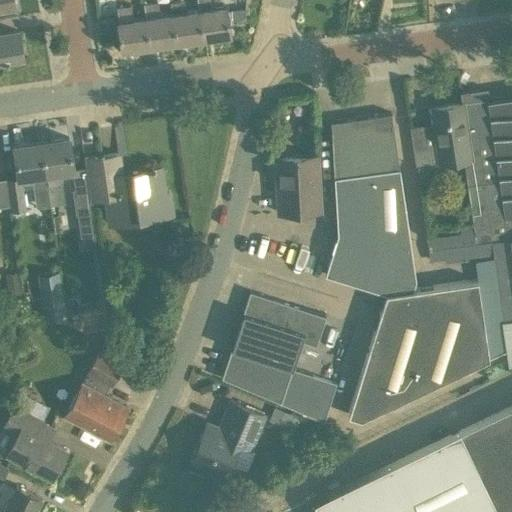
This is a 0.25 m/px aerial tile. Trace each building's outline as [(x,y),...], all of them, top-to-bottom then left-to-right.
[(175,41),(170,13),(159,15),(157,0),(142,3),(144,17),(148,45),(175,41)] [(170,13),(175,41),(202,37),(197,9),(185,11),(183,0),(177,0),(169,1),(170,13)] [(230,34),(226,5),(210,8),(208,0),(196,0),(197,9),(202,37),(230,34)] [(117,21),(121,49),(148,45),(144,17),(132,19),(130,5),(115,7),(117,21)] [(0,61),(22,58),(18,30),(0,32),(0,61)] [(461,233),(426,238),(429,261),(445,259),(446,264),(494,257),(504,319),(503,319),(505,335),(507,349),(511,368),(511,367),(511,94),(461,102),(470,159),(474,184),(468,185),(474,224),(460,226),(461,233)] [(430,106),(439,164),(470,159),(461,102),(430,106)] [(337,233),(325,273),(388,293),(385,293),(348,413),(360,417),(488,357),(477,279),(412,289),(415,279),(391,112),(330,120),(331,139),(337,233)] [(71,169),(73,169),(68,137),(41,140),(48,184),(51,205),(64,203),(59,171),(71,169)] [(17,177),(20,176),(31,175),(32,186),(48,184),(41,140),(13,145),(17,177)] [(85,167),(84,167),(90,201),(107,199),(110,222),(172,213),(169,192),(164,193),(160,167),(121,173),(118,152),(84,157),(85,167)] [(278,210),(319,209),(317,155),(276,157),(278,210)] [(73,169),(71,169),(74,188),(71,189),(75,214),(77,213),(81,243),(95,241),(89,201),(90,201),(84,167),(73,169)] [(20,176),(17,177),(7,178),(11,210),(25,208),(20,176)] [(0,179),(0,206),(9,205),(10,210),(11,210),(7,178),(0,179)] [(66,321),(59,273),(40,276),(45,313),(63,322),(66,321)] [(222,374),(222,377),(280,402),(308,414),(324,421),(336,383),(320,377),(291,368),(301,339),(316,344),(325,315),(250,291),(231,347),(222,374)] [(81,312),(83,330),(109,343),(104,309),(81,312)] [(109,438),(127,405),(100,391),(106,380),(110,382),(122,361),(98,349),(82,381),(64,415),(109,438)] [(222,479),(237,443),(248,448),(264,412),(229,397),(218,424),(206,419),(187,464),(222,479)] [(51,475),(66,447),(49,438),(55,426),(13,403),(0,426),(16,434),(6,452),(51,475)] [(511,511),(511,403),(313,499),(319,511),(511,511)] [(269,419),(288,428),(294,414),(275,406),(269,419)] [(31,511),(40,496),(15,483),(0,511),(1,511),(31,511)]
